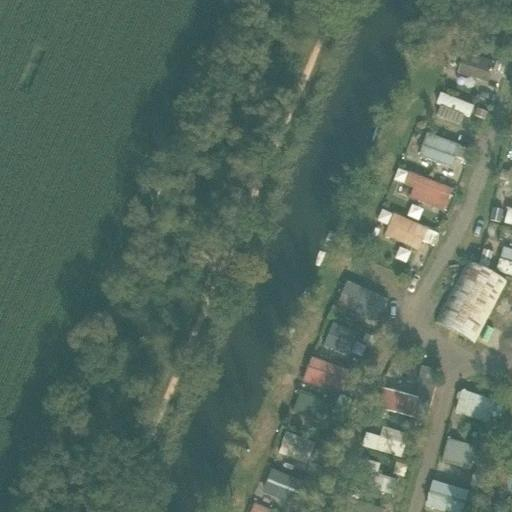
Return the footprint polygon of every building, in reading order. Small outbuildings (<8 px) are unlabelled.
[(489,84),(494,71),(462,60),(458,73),(489,84)] [(466,128),(475,106),(440,92),(431,114),(466,128)] [(406,152),(453,167),(456,158),(465,161),(469,148),(427,135),(424,145),(410,141),(406,152)] [(414,188),(411,200),(448,211),(455,188),(409,174),(406,185),(414,188)] [(380,213),(377,222),(388,224),(384,241),(418,249),(419,242),(433,245),(438,227),(380,213)] [(480,265),(490,267),(495,248),(485,245),(480,265)] [(408,265),(414,253),(400,247),(394,259),(408,265)] [(511,250),(502,248),(497,273),(511,275),(511,250)] [(507,282),(468,262),(436,322),(475,343),(507,282)] [(380,324),(390,298),(348,282),(337,307),(380,324)] [(324,350),(362,362),(370,336),(333,324),(324,350)] [(311,358),(303,383),(351,398),(359,374),(311,358)] [(423,420),(438,369),(422,365),(413,396),(391,390),(385,409),(423,420)] [(459,391),(453,414),(499,424),(504,401),(459,391)] [(337,423),(341,413),(333,410),(330,420),(337,423)] [(400,458),(408,434),(381,426),(378,437),(365,433),(361,446),(400,458)] [(278,453),(307,465),(316,443),(287,431),(278,453)] [(471,468),(475,445),(444,439),(440,462),(471,468)] [(269,471),(263,495),(308,506),(314,482),(269,471)] [(427,506),(449,511),(465,511),(471,490),(433,481),(427,506)]
